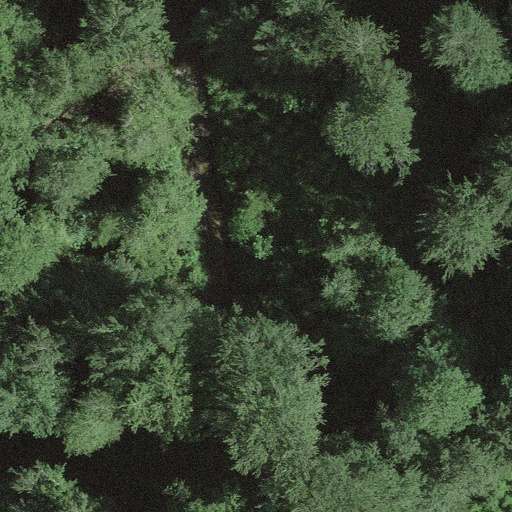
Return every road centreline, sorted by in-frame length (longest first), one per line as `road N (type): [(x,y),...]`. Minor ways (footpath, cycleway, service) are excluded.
road 1 (track): [(198,0),(221,466),(235,511)]
road 2 (track): [(195,37),(59,142),(0,232)]
